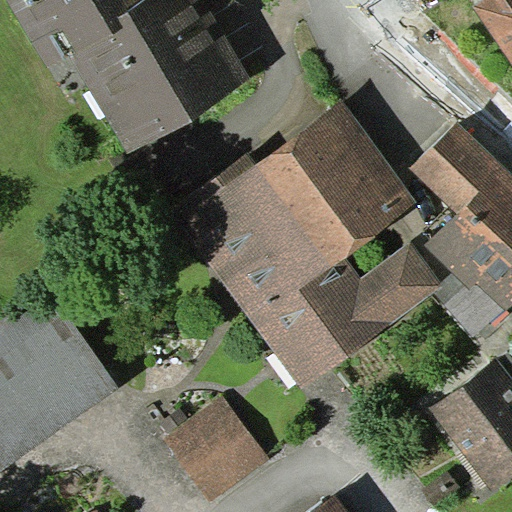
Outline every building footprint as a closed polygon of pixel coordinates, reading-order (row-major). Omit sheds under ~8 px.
[(187,0),(6,0),(70,100),(87,90),(123,147),(244,72),(187,0)] [(511,0),(475,0),(471,3),(511,69),(511,0)] [(339,97),(170,209),(288,387),(432,292),(403,248),(359,277),(340,249),(410,204),(339,97)] [(511,295),(511,175),(456,122),(409,170),(451,210),(423,239),(459,274),(438,295),(477,332),(511,295)] [(33,306),(0,329),(0,460),(104,385),(70,340),(62,346),(33,306)] [(511,385),(489,357),(429,406),(497,489),(511,476),(511,385)] [(213,402),(168,438),(192,468),(237,433),(213,402)] [(188,474),(214,504),(260,465),(238,438),(188,474)] [(345,511),(332,494),(308,511),(345,511)]
